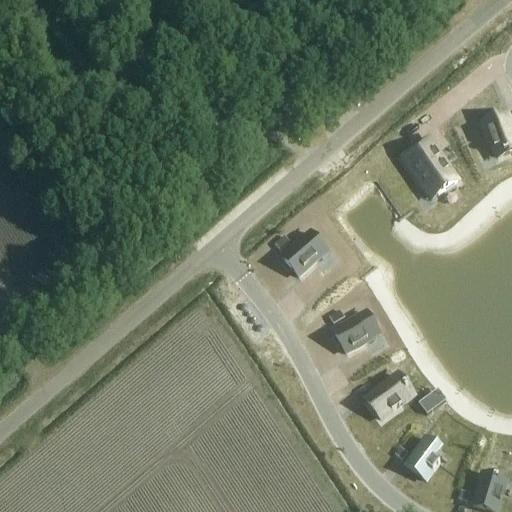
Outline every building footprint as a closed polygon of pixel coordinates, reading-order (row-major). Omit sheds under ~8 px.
[(511,131),(506,119),(483,129),(498,164),(511,157),(511,131)] [(429,143),(403,161),(432,203),(458,185),(429,143)] [(311,237),(281,261),(297,281),(327,257),(311,237)] [(366,316),(333,336),(347,358),(379,338),(366,316)] [(409,352),(388,365),(396,376),(416,363),(409,352)] [(398,378),(366,403),(382,423),(413,399),(398,378)] [(426,442),(406,469),(427,484),(440,466),(434,462),(440,453),(426,442)] [(481,480),(473,511),(499,511),(506,486),(481,480)]
